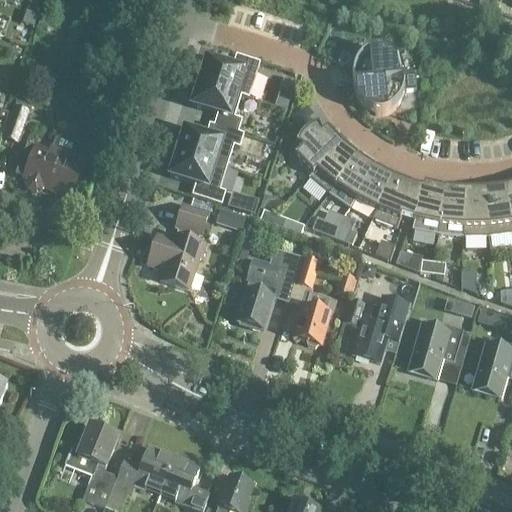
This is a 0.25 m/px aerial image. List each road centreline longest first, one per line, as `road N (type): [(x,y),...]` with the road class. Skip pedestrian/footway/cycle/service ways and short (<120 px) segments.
road 1 (tertiary): [(480,511),(115,355)]
road 2 (residential): [(511,172),(434,174),(394,160),(358,136),(310,66),(179,22)]
road 3 (residential): [(93,294),(179,22)]
road 4 (residential): [(10,511),(62,369)]
